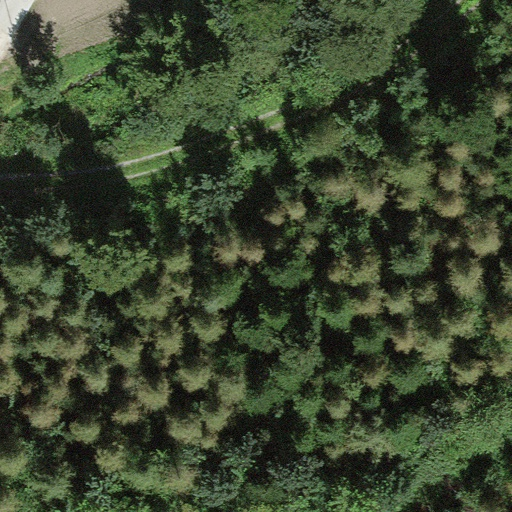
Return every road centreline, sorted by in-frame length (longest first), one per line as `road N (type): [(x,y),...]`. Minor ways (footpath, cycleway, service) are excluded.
road 1 (track): [(470,0),(384,69),(186,143),(62,178),(0,181)]
road 2 (track): [(511,447),(410,511)]
